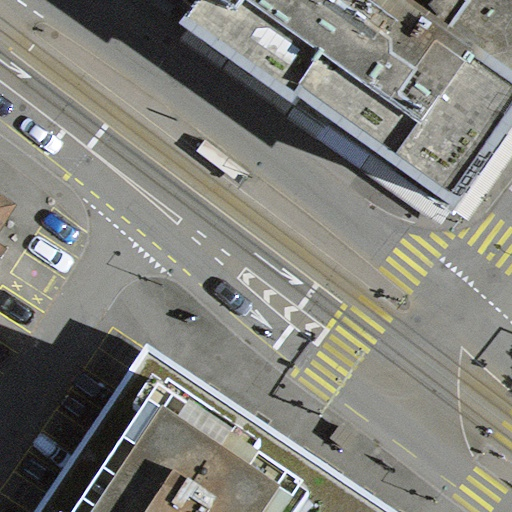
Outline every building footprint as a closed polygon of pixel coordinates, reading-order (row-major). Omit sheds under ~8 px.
[(205,0),(219,10),(226,0),(205,0)] [(210,23),(480,214),(511,169),(511,40),(459,3),(454,0),(226,0),(219,10),(210,23)] [(511,0),(461,0),(459,3),(511,40),(511,0)] [(0,283),(48,212),(0,180),(0,283)] [(423,511),(165,343),(53,511),(423,511)]
